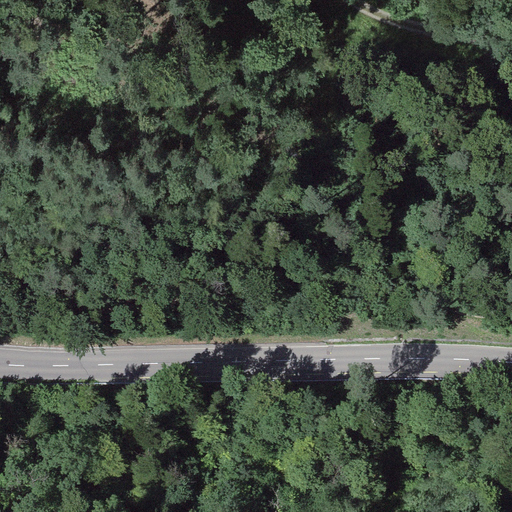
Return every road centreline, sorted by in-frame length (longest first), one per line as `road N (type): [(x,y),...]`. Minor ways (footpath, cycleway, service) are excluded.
road 1 (tertiary): [(0,365),(511,363)]
road 2 (track): [(511,50),(375,15),(354,0)]
road 3 (track): [(154,293),(0,257)]
